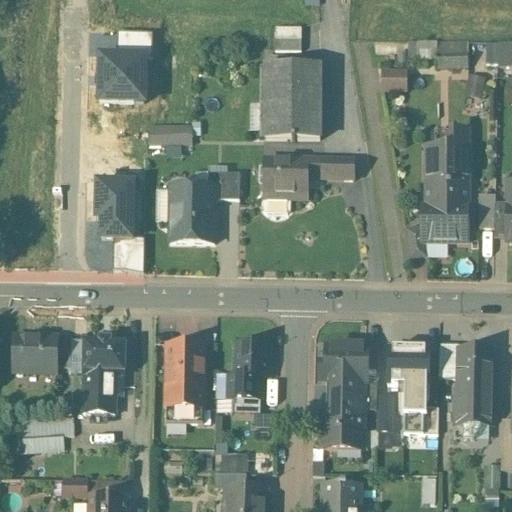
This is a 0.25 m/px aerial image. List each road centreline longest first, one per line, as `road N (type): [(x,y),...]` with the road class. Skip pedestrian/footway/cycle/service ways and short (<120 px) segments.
road 1 (residential): [(63,297),(70,5)]
road 2 (residential): [(63,297),(298,300)]
road 3 (residential): [(298,300),(511,305)]
road 4 (residential): [(298,300),(298,511)]
